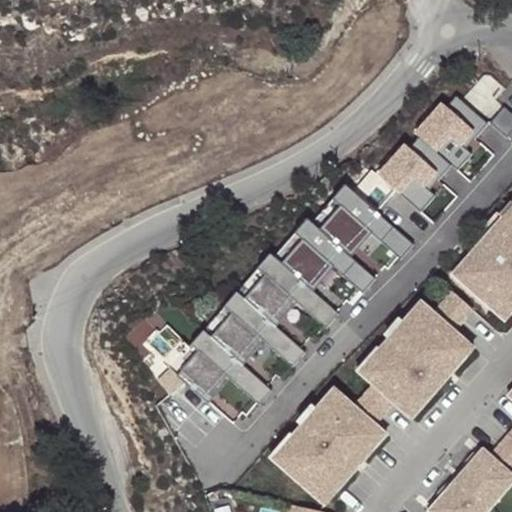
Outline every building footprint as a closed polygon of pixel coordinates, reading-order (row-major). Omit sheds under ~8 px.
[(486,110),(504,89),(495,80),(476,102),(486,110)] [(488,128),(455,99),(445,110),(440,106),(413,136),(418,140),(451,170),(457,175),(471,159),(465,154),(488,128)] [(489,124),(502,135),(510,126),(511,123),(511,114),(504,108),(489,124)] [(511,127),(511,126),(510,126),(502,135),(504,137),(511,127)] [(451,170),(418,140),(408,152),(404,148),(377,178),(420,216),(434,201),(428,195),(451,170)] [(374,214),(344,188),(331,203),(339,209),(318,232),(350,261),(371,237),(399,262),(402,260),(412,248),(374,214)] [(503,325),(511,314),(511,291),(509,289),(511,286),(511,209),(471,255),(480,263),(459,286),(503,325)] [(318,232),(306,222),(293,237),(301,243),(280,266),(312,294),(333,272),(361,297),(374,282),(350,261),(318,232)] [(480,263),(471,255),(451,278),(459,286),(480,263)] [(280,266),(269,256),(256,271),(264,277),(243,301),(274,329),(295,305),(324,331),(337,316),(312,294),(280,266)] [(264,277),(256,271),(235,294),(243,301),(264,277)] [(243,301),(235,294),(222,308),(229,315),(209,338),(241,367),(261,343),(290,369),(303,354),(274,329),(243,301)] [(401,329),(389,343),(377,357),(391,369),(373,390),(392,407),(409,423),(432,399),(451,378),(464,364),(473,354),(454,337),(473,316),(450,296),(434,314),(431,317),(428,314),(420,307),(401,329)] [(229,315),(222,308),(201,331),(209,338),(229,315)] [(209,338),(201,331),(188,346),(195,353),(175,375),(206,404),(227,381),(256,407),(269,392),(241,367),(209,338)] [(391,369),(377,357),(359,378),(373,390),(391,369)] [(275,467),(294,446),(289,442),(301,428),(313,414),(316,416),(332,393),(329,390),(310,411),(306,407),(294,421),(298,425),(286,439),(281,435),(263,456),(267,460),(275,467)] [(316,416),(313,414),(301,428),(289,442),(294,446),(275,467),(277,469),(322,509),(344,484),(319,462),(338,441),(363,463),(384,439),(373,429),(392,407),(373,390),(353,412),(337,397),(332,393),(316,416)] [(429,511),(488,511),(502,497),(493,489),(505,476),(511,467),(511,396),(508,401),(511,405),(511,433),(508,438),(488,461),(481,455),(429,511)] [(363,463),(338,441),(319,462),(344,484),(363,463)] [(511,486),(511,482),(505,476),(493,489),(502,497),(511,486)]
